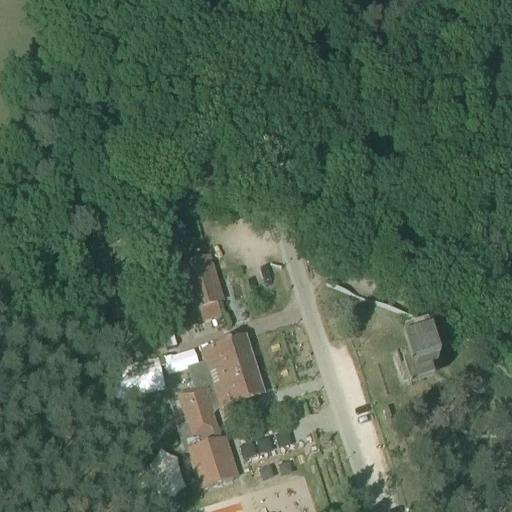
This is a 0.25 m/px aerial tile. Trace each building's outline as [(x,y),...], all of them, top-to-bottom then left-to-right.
[(178,269),(192,313),(221,304),(207,260),(178,269)] [(155,322),(169,325),(173,303),(159,299),(155,322)] [(119,333),(112,334),(113,345),(121,344),(119,333)] [(262,398),(243,341),(199,355),(203,367),(187,372),(193,393),(176,399),(186,428),(176,431),(184,457),(187,456),(199,493),(232,482),(219,443),(216,444),(213,435),(216,434),(212,421),(209,413),(217,411),(217,412),(262,398)] [(429,373),(421,349),(394,358),(401,382),(429,373)] [(168,360),(156,362),(158,370),(169,368),(168,360)] [(157,457),(167,493),(180,489),(170,454),(157,457)]
